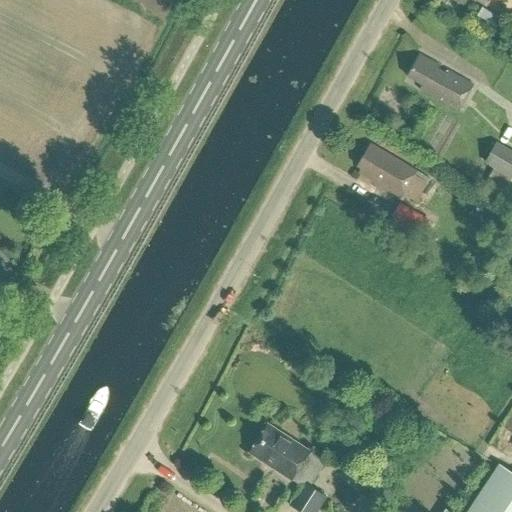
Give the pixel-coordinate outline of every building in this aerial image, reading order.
[(446,73),(438,68),(440,65),(420,54),(407,77),(421,85),(418,90),(457,112),(473,84),(448,70),(446,73)] [(511,150),(498,142),(493,149),(489,146),(482,156),(487,160),(487,161),(496,167),(511,176),(511,150)] [(359,174),(401,198),(417,172),(371,145),(357,167),(361,169),(359,174)] [(87,192),(99,171),(89,165),(76,186),(87,192)] [(511,176),(496,167),(488,181),(504,191),(511,178),(511,176)] [(420,235),(429,219),(401,203),(392,219),(420,235)] [(291,481),(310,452),(268,425),(249,453),(291,481)] [(303,511),(318,511),(330,496),(307,480),(291,503),(303,511)]
